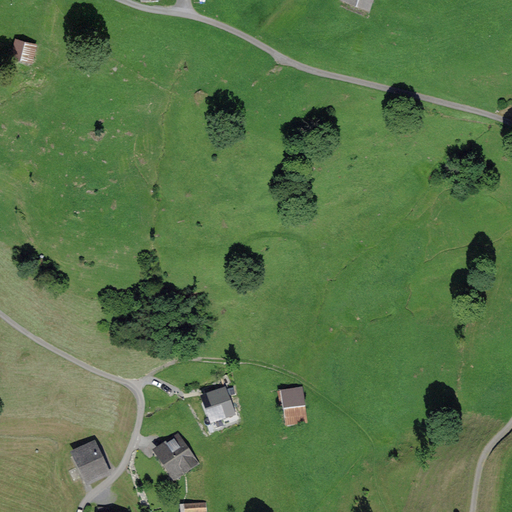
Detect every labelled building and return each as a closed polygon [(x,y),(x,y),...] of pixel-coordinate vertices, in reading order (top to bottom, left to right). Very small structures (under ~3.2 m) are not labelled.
[(18,39),(14,54),(32,59),(36,44),(18,39)] [(282,408),(287,408),(287,409),(302,407),(301,391),(279,394),(282,408)] [(229,417),(228,414),(236,410),(232,399),(226,402),(223,392),(207,398),(214,419),(221,416),(223,420),(229,417)] [(285,423),(304,421),(302,407),(287,409),(283,410),(285,423)] [(194,464),(177,438),(158,452),(176,479),(186,472),(185,470),(194,464)] [(76,454),(89,482),(106,474),(93,446),(76,454)]
